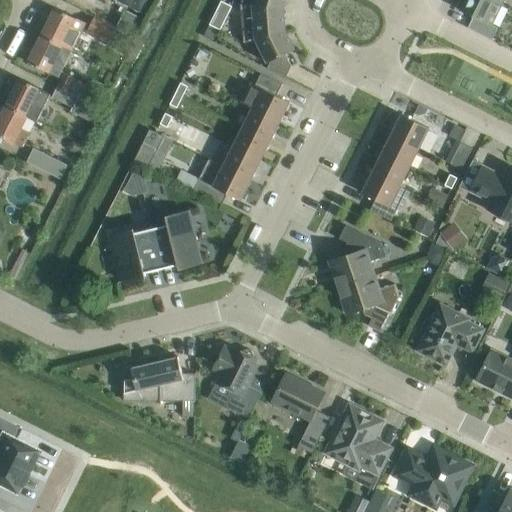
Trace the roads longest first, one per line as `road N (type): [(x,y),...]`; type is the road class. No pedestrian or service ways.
road 1 (residential): [(511,446),(234,308)]
road 2 (residential): [(234,308),(359,62)]
road 3 (residential): [(0,312),(76,341),(234,308)]
road 4 (residential): [(375,70),(511,137)]
